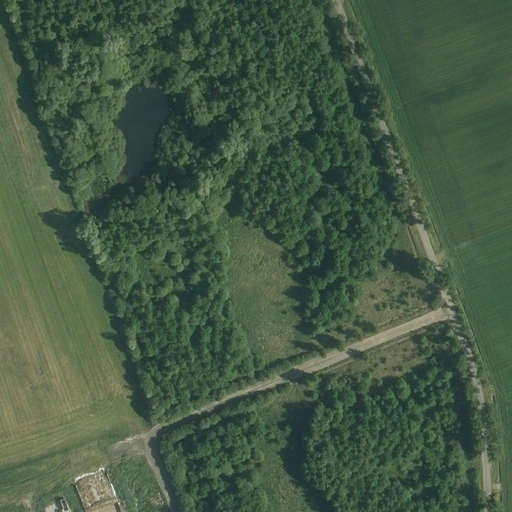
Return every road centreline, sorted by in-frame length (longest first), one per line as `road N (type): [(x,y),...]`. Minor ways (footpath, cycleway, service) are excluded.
road 1 (unclassified): [(487,511),(473,372),(335,0)]
road 2 (unknown): [(179,511),(153,452),(158,428),(449,307)]
